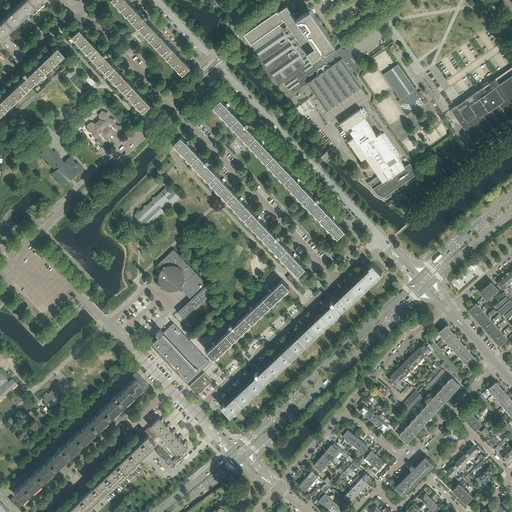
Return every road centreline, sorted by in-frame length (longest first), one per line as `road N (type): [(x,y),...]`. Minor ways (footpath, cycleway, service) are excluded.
road 1 (secondary): [(415,280),(232,450)]
road 2 (secondary): [(241,458),(424,289)]
road 3 (residential): [(206,70),(371,246)]
road 4 (residential): [(336,279),(170,104)]
road 5 (residential): [(380,237),(215,62)]
road 6 (residential): [(309,304),(278,274),(205,340),(166,312)]
road 7 (residential): [(40,511),(170,389)]
road 8 (residential): [(194,413),(309,304)]
road 9 (residential): [(170,104),(77,5)]
road 10 (secondary): [(511,197),(420,275)]
